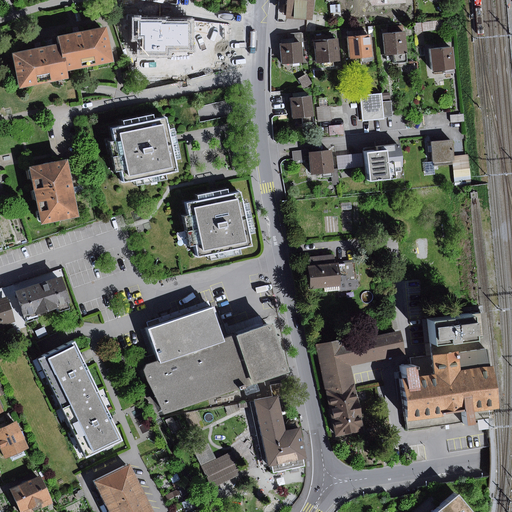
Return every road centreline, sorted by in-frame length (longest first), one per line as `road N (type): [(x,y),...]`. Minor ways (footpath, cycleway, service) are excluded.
road 1 (residential): [(328,479),(261,148),(261,0)]
road 2 (tertiary): [(328,479),(511,456)]
